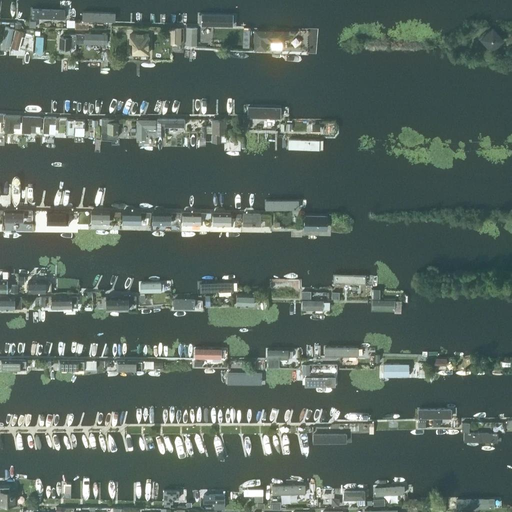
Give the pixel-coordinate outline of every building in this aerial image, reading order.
[(64,10),(31,9),(31,18),(64,18),(64,10)] [(119,13),(80,11),(80,20),(119,21),(119,13)] [(198,15),(198,26),(229,27),(229,15),(198,15)] [(12,29),(7,27),(2,43),(8,45),(12,29)] [(182,27),(172,27),(171,43),(181,44),(182,27)] [(195,27),(184,27),(183,47),(195,48),(195,27)] [(492,27),(480,39),(492,51),(504,39),(492,27)] [(22,31),(15,29),(10,47),(17,49),(22,31)] [(272,30),(254,30),(253,50),(266,50),(266,42),(272,43),(272,30)] [(283,43),(283,30),(272,30),(272,43),(283,43)] [(84,34),(84,43),(83,44),(103,44),(103,33),(84,33),(84,34)] [(143,33),(130,33),(130,35),(129,35),(129,44),(132,44),(132,55),(149,55),(149,36),(144,36),(143,33)] [(69,37),(60,37),(59,52),(69,52),(69,48),(76,48),(76,43),(76,34),(69,34),(69,37)] [(84,34),(76,34),(76,43),(84,43),(84,34)] [(42,36),(35,35),(34,52),(41,53),(42,36)] [(247,105),(247,117),(291,118),(291,105),(247,105)] [(20,114),(4,114),(4,132),(13,132),(13,127),(17,127),(19,125),(19,123),(20,123),(20,114)] [(41,116),(22,115),(21,132),(31,133),(31,125),(41,125),(41,116)] [(56,117),(44,116),(43,133),(49,133),(49,123),(55,124),(56,117)] [(84,119),(66,118),(66,135),(75,135),(75,127),(84,128),(84,119)] [(101,132),(108,132),(108,137),(117,137),(117,122),(108,122),(108,118),(102,118),(101,132)] [(155,119),(136,119),(136,139),(146,138),(146,129),(155,129),(155,119)] [(157,136),(165,136),(165,127),(185,127),(185,119),(157,119),(157,136)] [(226,119),(211,119),(211,142),(226,142),(226,119)] [(323,138),(286,137),(286,149),(323,149),(323,138)] [(297,201),(265,201),(265,210),(297,209),(297,201)] [(23,222),(23,210),(5,210),(5,222),(23,222)] [(45,226),(69,226),(70,211),(46,211),(45,226)] [(91,223),(109,224),(109,212),(91,211),(91,223)] [(122,212),(122,224),(141,224),(141,212),(122,212)] [(152,212),(152,224),(170,225),(171,212),(152,212)] [(183,213),(182,225),(201,225),(201,213),(183,213)] [(243,214),(242,226),(261,226),(261,214),(243,214)] [(212,215),(212,224),(231,224),(231,215),(212,215)] [(326,217),(305,217),(305,227),(313,227),(313,229),(326,229),(326,217)] [(368,273),(335,273),(334,284),(367,285),(368,273)] [(43,282),(26,282),(26,292),(43,292),(43,282)] [(231,282),(197,283),(198,292),(231,291),(231,282)] [(159,283),(138,284),(139,291),(160,291),(159,283)] [(253,305),(254,295),(236,295),(236,298),(238,298),(237,305),(253,305)] [(12,298),(0,298),(0,308),(12,309),(12,298)] [(104,298),(104,309),(126,309),(126,298),(104,298)] [(194,309),(194,299),(175,299),(174,309),(194,309)] [(65,300),(49,300),(49,308),(65,308),(65,300)] [(394,301),(372,300),(372,308),(394,309),(394,301)] [(321,301),(301,301),(301,310),(321,310),(321,301)] [(221,351),(195,350),(195,359),(199,359),(199,357),(221,358),(221,351)] [(266,358),(287,358),(287,350),(266,350),(266,358)] [(26,360),(1,360),(1,369),(26,369),(26,360)] [(59,360),(59,370),(84,370),(84,361),(59,360)] [(142,361),(117,361),(117,370),(142,370),(142,361)] [(408,364),(383,364),(383,376),(408,376),(408,364)] [(260,372),(226,372),(226,383),(260,383),(260,372)] [(334,378),(304,378),(304,387),(334,387),(334,378)] [(450,410),(417,409),(417,418),(450,418),(450,410)] [(496,433),(463,432),(463,442),(497,442),(496,433)] [(345,434),(312,434),(312,443),(345,443),(345,434)] [(0,504),(17,504),(17,490),(15,490),(15,485),(13,485),(13,483),(0,483),(0,504)] [(304,485),(270,486),(271,494),(304,493),(304,485)] [(403,487),(374,487),(374,495),(403,495),(403,487)] [(163,496),(163,507),(169,507),(169,504),(171,504),(171,500),(177,500),(177,490),(163,490),(163,496)] [(262,490),(243,490),(243,496),(254,496),(254,503),(262,503),(262,490)] [(330,491),(311,491),(311,500),(330,500),(330,491)] [(363,491),(344,491),(344,499),(363,500),(363,491)] [(223,504),(223,495),(202,496),(202,504),(223,504)] [(494,498),(455,498),(455,508),(494,508),(494,498)]
